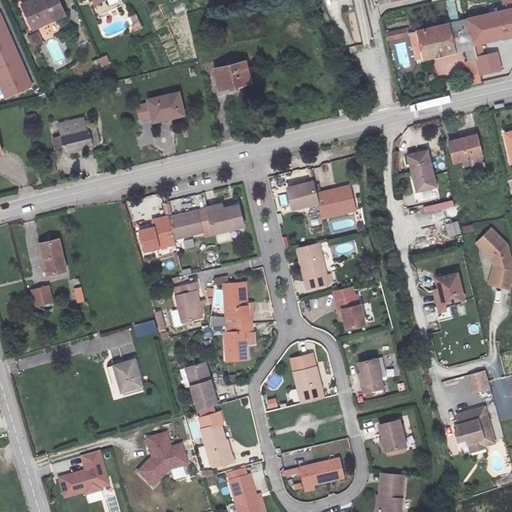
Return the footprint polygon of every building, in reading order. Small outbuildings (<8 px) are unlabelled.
[(67,14),(60,0),(32,0),(24,4),(34,29),(67,14)] [(455,0),(449,0),(446,1),(450,20),(459,18),(455,0)] [(1,12),(0,13),(0,84),(7,99),(34,85),(1,12)] [(511,12),(472,22),(480,59),(483,75),(504,70),(498,42),(511,38),(511,12)] [(134,31),(143,29),(138,14),(129,16),(134,31)] [(471,61),(480,59),(472,22),(422,33),(428,60),(469,50),(471,61)] [(27,36),(32,47),(44,42),(39,31),(27,36)] [(108,55),(92,61),(96,70),(111,65),(108,55)] [(246,60),(215,68),(220,89),(251,82),(246,60)] [(180,93),(145,100),(149,119),(184,111),(180,93)] [(101,119),(63,127),(67,145),(104,137),(101,119)] [(511,130),(502,132),(508,164),(511,163),(511,130)] [(480,135),(450,142),(454,161),(484,155),(480,135)] [(427,150),(410,155),(418,189),(435,184),(427,150)] [(315,192),(312,180),(284,186),(290,211),(318,204),(315,192)] [(318,204),(322,220),(356,212),(350,184),(315,192),(318,204)] [(281,206),(288,205),(285,194),(279,196),(281,206)] [(205,206),(212,234),(243,227),(238,204),(224,207),(223,202),(205,206)] [(201,209),(168,216),(174,241),(207,233),(201,209)] [(174,244),(174,241),(168,216),(151,219),(153,226),(138,229),(143,251),(174,244)] [(458,221),(445,225),(449,237),(462,233),(458,221)] [(464,237),(475,235),(473,225),(463,227),(464,237)] [(492,229),(483,237),(491,245),(485,250),(493,258),(495,265),(492,274),(501,277),(498,286),(508,289),(511,277),(511,263),(507,245),(492,229)] [(57,237),(41,241),(49,273),(66,268),(57,237)] [(491,245),(483,237),(478,242),(485,250),(491,245)] [(194,239),(184,240),(185,248),(194,247),(194,239)] [(320,243),(296,248),(306,291),(330,285),(320,243)] [(438,278),(441,289),(444,304),(464,299),(458,273),(438,278)] [(498,286),(501,277),(492,274),(489,283),(498,286)] [(201,292),(198,281),(173,287),(175,295),(174,296),(180,324),(204,318),(198,293),(201,292)] [(224,323),(254,322),(253,303),(248,303),(247,282),(222,283),(224,323)] [(352,285),(331,290),(338,320),(341,320),(343,329),(365,324),(358,295),(355,295),(352,285)] [(47,286),(32,290),(36,304),(51,300),(47,286)] [(76,304),(85,302),(81,287),(72,289),(76,304)] [(438,305),(444,304),(441,289),(435,290),(438,305)] [(161,310),(155,312),(160,331),(167,330),(161,310)] [(134,324),(137,337),(158,333),(155,320),(134,324)] [(254,322),(224,323),(224,331),(222,331),(225,359),(227,358),(227,361),(249,359),(248,344),(255,343),(254,322)] [(288,359),(299,404),(324,398),(313,353),(288,359)] [(385,395),(376,357),(357,362),(362,383),(360,383),(363,394),(365,394),(366,399),(385,395)] [(131,360),(112,365),(120,391),(139,386),(131,360)] [(219,405),(206,362),(184,368),(196,411),(199,411),(213,407),(219,405)] [(487,370),(469,375),(474,393),(491,388),(487,370)] [(277,398),(265,400),(267,409),(278,407),(277,398)] [(455,427),(458,438),(466,436),(467,440),(483,436),(485,443),(495,440),(485,404),(457,411),(459,421),(458,426),(455,427)] [(198,419),(212,468),(234,462),(223,424),(225,424),(221,411),(214,413),(213,407),(199,411),(201,418),(198,419)] [(398,419),(376,424),(380,439),(378,440),(380,452),(384,451),(385,453),(387,452),(388,456),(406,452),(398,419)] [(167,431),(144,438),(149,457),(136,471),(153,487),(168,471),(188,465),(182,444),(172,447),(167,431)] [(467,440),(470,448),(485,444),(485,443),(483,436),(467,440)] [(100,450),(80,456),(83,470),(57,477),(64,500),(109,486),(100,450)] [(314,487),(346,479),(341,456),(299,467),(305,492),(315,490),(314,487)] [(298,467),(283,470),(285,481),(301,478),(298,467)] [(233,479),(227,481),(235,511),(265,511),(260,493),(256,495),(251,474),(246,476),(244,469),(231,472),(233,479)] [(401,511),(404,474),(380,472),(378,495),(376,495),(375,510),(378,511),(401,511)] [(218,486),(217,477),(206,478),(206,487),(218,486)] [(86,496),(88,503),(100,500),(98,493),(86,496)]
